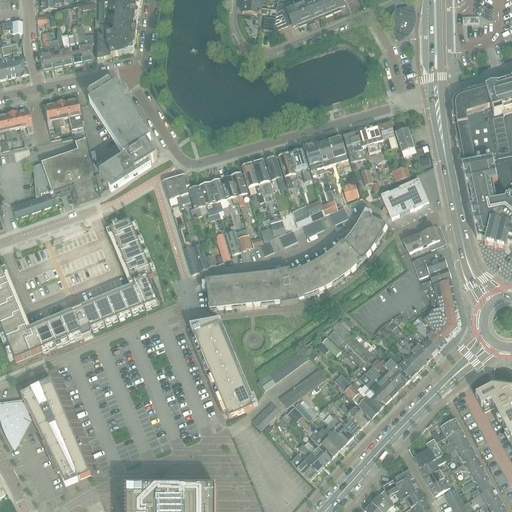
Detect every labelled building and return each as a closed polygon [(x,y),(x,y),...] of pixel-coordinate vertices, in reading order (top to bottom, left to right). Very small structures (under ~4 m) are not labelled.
[(64,0),(47,0),(42,1),(43,11),(57,10),(56,5),(65,4),(64,0)] [(116,0),(113,34),(98,37),(97,61),(127,54),(135,45),(137,21),(134,20),(136,5),(139,6),(139,0),(116,0)] [(107,3),(106,0),(100,0),(101,3),(98,3),(98,23),(104,23),(104,3),(107,3)] [(241,14),(264,16),(263,32),(273,33),(275,18),(275,12),(260,10),(261,2),(244,0),(240,0),(240,8),(242,9),(241,14)] [(282,0),(277,2),(275,12),(275,18),(287,14),(292,27),(297,26),(298,28),(306,24),(298,5),(291,8),(287,0),(282,0)] [(304,0),(306,2),(298,5),(306,24),(319,19),(310,0),(304,0)] [(310,0),(319,19),(332,14),(325,0),(310,0)] [(325,0),(332,14),(340,11),(339,8),(344,6),(341,0),(325,0)] [(412,19),(412,16),(410,8),(404,9),(402,9),(402,11),(393,12),(387,29),(398,41),(404,36),(407,33),(408,30),(411,22),(412,19)] [(77,28),(77,32),(83,64),(88,62),(89,63),(92,63),(92,62),(93,61),(90,45),(94,45),(92,36),(85,38),(83,27),(77,28)] [(76,49),(71,50),(74,65),(76,65),(77,66),(79,65),(79,64),(83,64),(77,32),(77,28),(72,30),(74,42),(76,49)] [(61,52),(64,68),(68,67),(69,67),(71,67),(72,66),(74,65),(71,50),(68,37),(63,38),(62,31),(58,32),(58,41),(61,52)] [(54,70),(48,43),(48,40),(48,34),(44,35),(43,42),(45,49),(46,56),(41,57),(44,72),(46,72),(47,72),(49,72),(49,71),(54,70)] [(48,40),(48,43),(54,70),(58,69),(59,70),(61,69),(62,68),(64,68),(61,52),(55,53),(53,47),(51,34),(48,34),(48,40)] [(16,47),(11,48),(18,78),(20,78),(28,77),(24,59),(19,60),(17,54),(18,54),(16,47)] [(1,50),(4,64),(7,81),(18,78),(11,48),(7,49),(1,50)] [(496,85),(485,88),(491,108),(481,111),(485,124),(488,123),(489,125),(495,155),(485,157),(486,161),(461,167),(466,188),(470,208),(474,231),(475,231),(477,240),(485,242),(484,246),(506,251),(508,252),(511,254),(508,257),(511,259),(511,257),(511,79),(506,82),(496,85)] [(110,85),(90,97),(93,102),(90,104),(121,151),(95,168),(100,175),(103,180),(109,190),(111,193),(138,176),(136,173),(152,163),(157,160),(155,157),(143,138),(146,136),(145,136),(116,89),(115,88),(112,89),(110,85)] [(454,126),(461,166),(461,167),(486,161),(485,157),(495,155),(489,125),(488,123),(485,124),(481,111),(491,108),(485,88),(460,96),(456,98),(453,103),(452,104),(452,108),(454,126)] [(65,102),(64,102),(68,119),(69,126),(70,125),(71,131),(82,129),(79,116),(76,100),(65,102)] [(64,102),(54,104),(59,128),(63,127),(62,120),(68,119),(64,102)] [(54,129),(59,128),(54,104),(53,104),(54,105),(43,107),(46,123),(53,122),(54,129)] [(16,112),(16,113),(20,129),(27,128),(28,135),(32,134),(27,111),(17,113),(16,112)] [(16,113),(6,115),(11,139),(16,137),(14,130),(20,129),(16,113)] [(5,116),(0,116),(0,133),(5,133),(6,139),(11,139),(6,115),(5,115),(5,116)] [(390,125),(378,128),(383,143),(385,151),(391,149),(389,143),(387,144),(386,141),(394,139),(390,125)] [(378,128),(368,131),(372,146),(383,143),(378,128)] [(368,131),(357,134),(361,149),(372,146),(368,131)] [(403,159),(415,155),(408,132),(396,135),(403,159)] [(357,134),(354,135),(343,139),(350,164),(365,159),(362,151),(361,149),(357,134)] [(341,139),(329,143),(336,166),(347,163),(341,139)] [(36,200),(13,208),(17,220),(57,206),(53,194),(72,187),(78,204),(97,197),(85,141),(76,145),(78,152),(33,168),(36,200)] [(329,143),(316,146),(323,170),(336,166),(329,143)] [(311,174),(323,170),(316,146),(304,150),(311,174)] [(302,151),(289,155),(295,173),(303,171),(306,180),(310,179),(302,151)] [(296,175),(295,173),(289,155),(278,158),(288,191),(293,189),(290,177),(296,175)] [(281,192),(286,190),(276,158),(265,162),(271,181),(277,179),(281,192)] [(428,158),(420,160),(422,168),(430,166),(428,158)] [(264,162),(253,165),(263,200),(264,203),(268,202),(266,195),(265,189),(271,188),(270,183),(264,162)] [(258,201),(263,200),(253,165),(242,168),(248,189),(255,188),(258,201)] [(392,172),(395,183),(409,178),(406,168),(392,172)] [(365,187),(372,185),(368,172),(361,174),(365,187)] [(371,179),(372,185),(374,189),(392,183),(389,173),(371,179)] [(241,174),(230,178),(238,203),(239,206),(244,205),(241,196),(247,195),(241,174)] [(186,176),(175,179),(184,206),(187,204),(186,201),(189,200),(186,188),(189,187),(186,176)] [(230,178),(219,181),(226,201),(232,199),(233,205),(238,203),(230,178)] [(166,182),(163,183),(170,207),(178,204),(180,211),(183,210),(182,206),(184,206),(175,179),(166,182)] [(219,181),(209,184),(218,211),(218,212),(219,214),(222,213),(223,213),(222,209),(228,208),(226,201),(219,181)] [(428,205),(418,181),(400,190),(389,195),(389,194),(382,197),(381,197),(392,221),(399,218),(399,217),(410,212),(410,213),(428,205)] [(342,186),(347,202),(358,198),(354,183),(342,186)] [(209,184),(199,187),(205,207),(214,205),(215,207),(211,208),(214,216),(219,214),(218,212),(218,211),(209,184)] [(197,210),(205,207),(199,187),(188,190),(194,210),(190,211),(192,219),(199,217),(197,210)] [(324,216),(337,211),(334,202),(321,207),(324,216)] [(242,227),(237,205),(230,206),(231,212),(229,213),(233,229),(242,227)] [(307,214),(310,224),(322,219),(319,209),(307,214)] [(330,216),(335,226),(348,220),(344,210),(330,216)] [(294,219),(298,230),(310,224),(307,214),(294,219)] [(296,299),(297,301),(312,296),(325,290),(338,283),(350,274),(361,264),(371,252),(379,240),(387,227),(366,216),(359,228),(352,238),(344,247),(335,256),(325,263),(314,269),(303,274),(291,278),(290,272),(278,274),(279,278),(207,286),(210,312),(282,304),(282,302),(296,299)] [(1,271),(0,271),(0,326),(15,363),(42,352),(82,335),(81,334),(90,330),(90,331),(157,303),(157,302),(148,280),(153,278),(130,221),(110,229),(134,286),(141,283),(142,287),(131,292),(73,316),(32,333),(37,343),(32,345),(28,334),(1,271)] [(307,238),(324,231),(319,221),(303,228),(307,238)] [(286,235),(282,224),(271,227),(271,229),(274,240),(279,238),(286,235)] [(431,253),(443,247),(439,230),(435,231),(434,230),(421,235),(404,244),(409,256),(427,248),(429,248),(431,253)] [(265,231),(259,233),(263,243),(268,241),(265,231)] [(225,236),(232,257),(242,254),(237,240),(235,233),(225,236)] [(284,249),(297,243),(293,233),(279,239),(284,249)] [(223,262),(230,260),(222,235),(215,238),(221,257),(223,262)] [(237,240),(242,254),(252,250),(248,237),(237,240)] [(253,248),(262,245),(260,239),(251,242),(253,248)] [(270,243),(260,248),(264,258),(274,253),(270,243)] [(201,246),(192,249),(196,261),(205,258),(201,246)] [(184,251),(191,277),(200,274),(199,273),(196,261),(196,260),(192,249),(184,251)] [(420,279),(422,278),(428,276),(429,276),(447,270),(443,260),(440,261),(437,253),(412,263),(413,266),(419,280),(420,279)] [(205,259),(209,269),(215,267),(212,257),(205,259)] [(205,258),(196,261),(199,273),(209,270),(209,269),(205,259),(205,258)] [(427,289),(434,286),(450,281),(447,270),(429,276),(430,281),(421,285),(423,292),(428,291),(427,289)] [(429,295),(431,302),(454,297),(451,284),(450,281),(434,286),(427,289),(428,291),(429,295)] [(437,311),(441,310),(456,306),(454,297),(431,302),(431,305),(432,311),(433,311),(437,311)] [(429,329),(432,332),(446,345),(461,329),(456,306),(441,310),(437,311),(433,311),(430,314),(430,315),(423,323),(429,329)] [(344,318),(339,323),(347,332),(352,327),(344,318)] [(220,322),(190,328),(191,329),(187,331),(190,337),(193,335),(193,336),(194,336),(194,337),(190,338),(225,421),(249,412),(255,406),(220,322)] [(392,322),(388,327),(393,332),(397,327),(392,322)] [(415,329),(422,336),(425,339),(439,352),(446,345),(432,332),(429,336),(427,334),(427,333),(420,326),(415,329)] [(385,329),(381,333),(386,338),(390,334),(385,329)] [(378,336),(374,340),(378,344),(382,340),(378,336)] [(326,339),(322,344),(336,357),(340,352),(326,339)] [(425,339),(418,347),(431,360),(439,352),(425,339)] [(401,344),(405,348),(424,367),(431,360),(418,347),(415,343),(411,347),(404,340),(401,344)] [(321,345),(317,350),(320,353),(325,348),(321,345)] [(408,356),(404,361),(417,374),(424,367),(405,348),(402,350),(408,356)] [(310,349),(305,354),(313,361),(318,356),(310,349)] [(301,352),(296,356),(303,365),(308,361),(301,352)] [(390,362),(396,367),(410,381),(417,374),(404,361),(400,365),(390,354),(386,358),(390,362)] [(296,356),(291,359),(298,368),(303,365),(296,356)] [(291,359),(287,363),(293,372),(298,368),(291,359)] [(376,360),(371,365),(377,372),(382,367),(376,360)] [(384,368),(385,370),(403,388),(410,381),(396,367),(390,362),(384,368)] [(287,363),(282,366),(288,375),(293,372),(287,363)] [(282,366),(277,370),(284,379),(288,375),(282,366)] [(372,369),(365,376),(373,383),(379,390),(391,400),(397,394),(383,380),(372,369)] [(277,370),(272,373),(279,382),(284,379),(277,370)] [(386,376),(383,380),(397,394),(403,388),(385,370),(383,373),(386,376)] [(320,371),(315,374),(322,383),(327,380),(320,371)] [(272,373),(267,377),(274,386),(279,382),(272,373)] [(339,383),(344,379),(340,373),(335,378),(339,383)] [(315,374),(310,378),(317,387),(322,383),(315,374)] [(365,375),(358,381),(364,387),(370,393),(384,407),(391,400),(379,390),(373,383),(365,376),(365,375)] [(267,377),(262,380),(269,390),(274,386),(267,377)] [(310,378),(305,381),(312,391),(317,387),(310,378)] [(262,380),(257,384),(264,393),(269,390),(262,380)] [(66,487),(91,476),(78,445),(81,444),(79,439),(76,440),(52,381),(21,397),(23,402),(0,405),(0,413),(0,417),(3,426),(7,436),(11,445),(15,450),(31,418),(50,456),(48,457),(50,460),(52,459),(66,487)] [(305,381),(301,385),(307,394),(312,391),(305,381)] [(346,381),(339,388),(345,394),(371,420),(378,413),(364,400),(360,396),(356,392),(346,381)] [(301,385),(294,390),(301,399),(307,394),(301,385)] [(356,392),(360,396),(364,400),(378,413),(384,407),(370,393),(364,387),(361,391),(360,389),(356,392)] [(475,397),(475,398),(476,398),(484,414),(494,409),(511,444),(511,390),(493,388),(475,397)] [(294,390),(289,393),(296,403),(301,399),(294,390)] [(289,393),(284,397),(291,406),(296,403),(289,393)] [(284,397),(279,401),(286,410),(291,406),(284,397)] [(334,406),(338,410),(347,419),(360,431),(369,422),(355,408),(348,416),(347,414),(348,413),(337,402),(334,406)] [(272,404),(267,409),(275,417),(280,412),(272,404)] [(298,405),(294,409),(300,415),(303,417),(309,423),(312,420),(298,405)] [(267,409),(262,414),(270,422),(275,417),(267,409)] [(294,409),(287,416),(289,418),(293,422),(300,415),(294,409)] [(322,420),(327,414),(324,411),(319,417),(322,420)] [(262,414),(257,419),(265,427),(270,422),(262,414)] [(335,416),(332,419),(334,420),(353,439),(360,431),(347,419),(343,423),(335,416)] [(257,419),(252,424),(260,432),(265,427),(257,419)] [(327,429),(333,434),(346,446),(353,439),(334,420),(326,428),(327,429)] [(461,431),(455,421),(441,429),(445,437),(441,439),(437,433),(431,436),(436,444),(441,441),(442,441),(445,439),(461,431)] [(322,430),(319,434),(322,437),(338,454),(346,446),(333,434),(327,429),(324,432),(322,430)] [(315,444),(332,461),(338,454),(322,437),(319,434),(318,433),(315,430),(312,433),(315,436),(311,441),(315,444)] [(449,451),(448,450),(466,441),(461,431),(445,439),(448,445),(439,450),(442,455),(449,451)] [(304,447),(312,456),(324,468),(332,461),(315,444),(311,441),(304,447)] [(413,460),(419,470),(443,457),(434,441),(426,446),(429,451),(413,460)] [(454,460),(458,457),(471,450),(466,441),(448,450),(449,451),(454,460)] [(308,460),(304,463),(317,476),(324,468),(312,456),(304,447),(303,446),(298,450),(308,460)] [(454,460),(459,470),(477,460),(471,450),(454,460)] [(297,470),(302,477),(309,483),(317,476),(304,463),(298,457),(297,456),(291,463),(297,470)] [(419,470),(424,480),(439,471),(437,467),(446,462),(443,457),(419,470)] [(465,479),(469,477),(482,470),(477,460),(459,470),(465,479)] [(470,489),(474,487),(488,479),(482,470),(469,477),(465,479),(466,481),(470,479),(472,483),(461,489),(464,494),(470,490),(470,489)] [(424,480),(430,489),(444,480),(449,478),(448,476),(447,473),(445,471),(440,473),(439,471),(424,480)] [(409,473),(393,481),(398,491),(414,483),(413,480),(409,473)] [(449,478),(444,480),(430,489),(435,498),(449,490),(448,487),(453,485),(449,478)] [(474,500),(476,499),(475,498),(493,489),(488,479),(474,487),(476,491),(471,494),(474,500)] [(395,493),(400,502),(420,492),(414,483),(398,491),(399,492),(395,493)] [(481,508),(485,506),(498,499),(493,489),(475,498),(476,499),(474,500),(470,503),(473,508),(478,505),(481,508)] [(215,511),(216,490),(182,490),(127,490),(126,511),(215,511)] [(444,496),(447,501),(457,496),(454,490),(444,496)] [(408,505),(410,509),(425,501),(420,492),(400,502),(399,503),(402,508),(408,505)] [(447,501),(450,507),(460,501),(457,496),(447,501)] [(379,497),(371,504),(378,511),(388,511),(391,509),(379,497)] [(482,511),(497,511),(504,508),(498,499),(485,506),(481,508),(482,511)] [(431,511),(425,501),(410,509),(411,511),(431,511)] [(450,507),(453,511),(463,506),(460,501),(450,507)]
